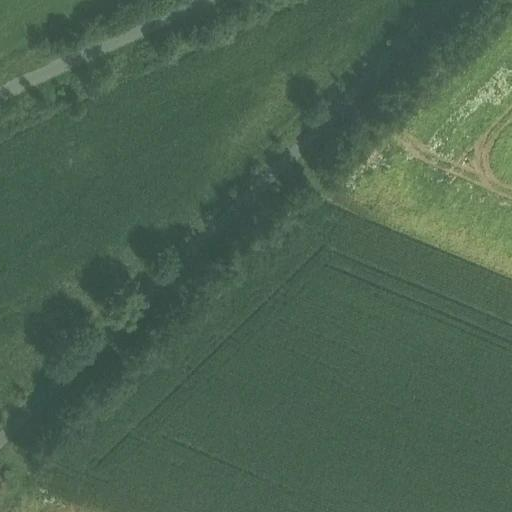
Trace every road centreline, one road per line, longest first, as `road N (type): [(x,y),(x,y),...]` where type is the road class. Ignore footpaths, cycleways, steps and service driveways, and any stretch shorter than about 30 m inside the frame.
road 1 (residential): [(0,442),(451,0)]
road 2 (residential): [(209,0),(0,94)]
